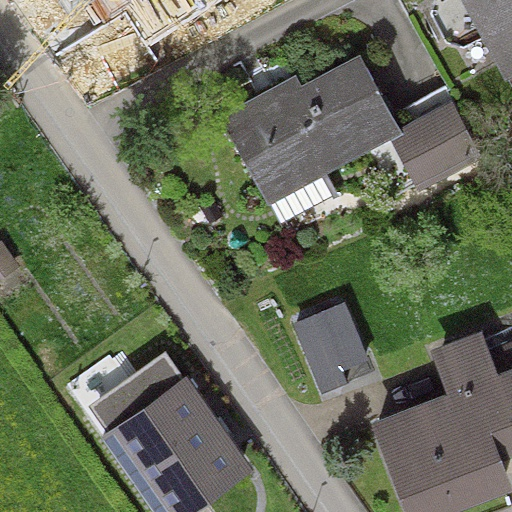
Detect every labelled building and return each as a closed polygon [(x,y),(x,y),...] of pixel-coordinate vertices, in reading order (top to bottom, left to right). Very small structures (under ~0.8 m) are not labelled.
[(73,0),(79,9),(93,0),(73,0)] [(511,67),(511,0),(469,0),(507,70),(511,67)] [(387,131),(351,65),(235,127),(270,193),(387,131)] [(511,433),(511,379),(490,387),(474,345),(440,357),(456,399),(378,428),(409,511),(420,511),(488,487),(474,447),(511,433)] [(177,511),(240,468),(181,386),(108,438),(161,511),(177,511)]
